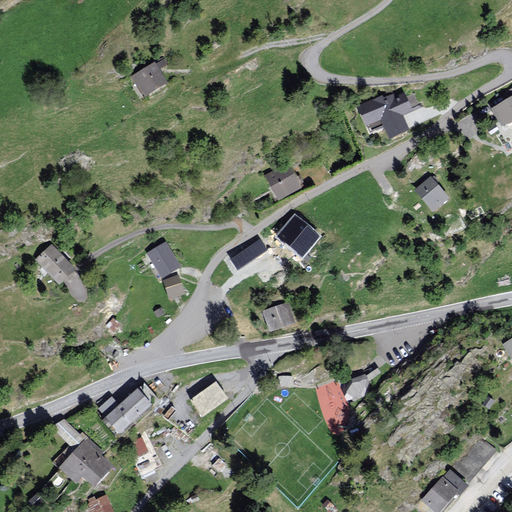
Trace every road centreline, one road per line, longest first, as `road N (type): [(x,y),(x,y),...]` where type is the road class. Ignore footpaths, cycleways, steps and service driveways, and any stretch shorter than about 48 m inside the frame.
road 1 (unclassified): [(388,0),(316,50),(313,66),(327,77),(425,78),(495,57),(510,63),(508,75),(420,138),(229,247),(166,341),(161,365)]
road 2 (unclassified): [(511,297),(259,347)]
road 3 (residential): [(129,511),(240,394),(259,347)]
road 4 (track): [(252,231),(155,230),(124,239),(76,274)]
road 5 (unclassified): [(161,365),(0,427)]
road 6 (track): [(331,38),(255,48),(212,68),(167,70)]
